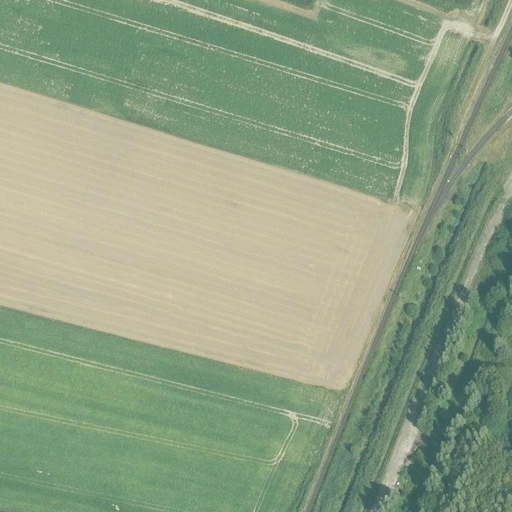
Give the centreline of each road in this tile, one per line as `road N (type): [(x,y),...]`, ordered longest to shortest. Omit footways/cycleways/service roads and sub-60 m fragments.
road 1 (track): [(337,511),(479,188),(511,175)]
road 2 (track): [(511,3),(460,124)]
